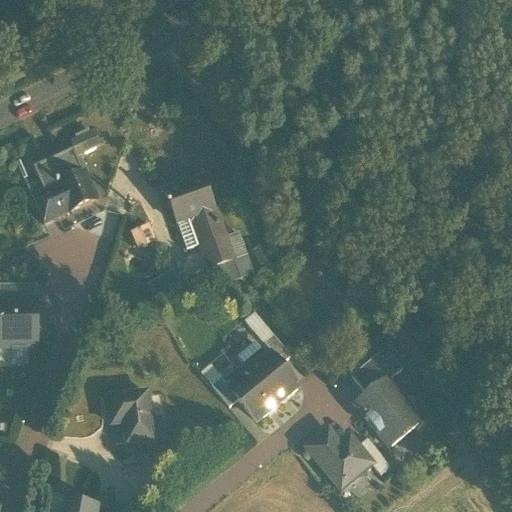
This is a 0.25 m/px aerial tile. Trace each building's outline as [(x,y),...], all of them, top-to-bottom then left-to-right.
[(72,151),(76,158),(101,148),(94,131),(68,143),(72,151)] [(47,190),(83,174),(76,158),(72,151),(33,169),(41,187),(43,192),(47,190)] [(47,190),(59,219),(95,202),(83,174),(47,190)] [(201,247),(202,250),(225,241),(202,180),(164,194),(169,206),(167,207),(168,209),(170,208),(176,227),(191,221),(201,247)] [(29,193),(31,198),(43,192),(41,187),(29,193)] [(31,198),(43,226),(59,219),(47,190),(43,192),(31,198)] [(186,253),(201,247),(191,221),(176,227),(186,253)] [(132,234),(137,246),(152,240),(147,228),(132,234)] [(233,263),(239,279),(251,274),(237,236),(225,241),(233,263)] [(152,240),(137,246),(138,250),(153,244),(152,240)] [(202,250),(210,272),(217,269),(233,263),(225,241),(202,250)] [(252,252),(260,268),(271,262),(262,246),(252,252)] [(217,269),(229,283),(239,279),(233,263),(217,269)] [(0,286),(0,303),(35,303),(34,286),(0,286)] [(0,303),(0,349),(36,350),(36,334),(40,334),(40,318),(36,318),(35,303),(0,303)] [(254,336),(264,328),(253,315),(243,323),(254,336)] [(254,336),(262,346),(263,345),(272,338),(264,328),(254,336)] [(263,345),(282,368),(291,360),(272,338),(263,345)] [(244,368),(261,355),(253,345),(236,359),(244,368)] [(261,355),(244,368),(276,407),(297,390),(269,357),(265,360),(261,355)] [(351,379),(367,399),(386,384),(386,385),(402,372),(392,361),(386,366),(385,364),(378,357),(351,379)] [(200,376),(211,389),(220,381),(221,380),(211,368),(200,376)] [(256,424),(276,407),(244,368),(227,382),(232,388),(228,391),(238,402),(256,424)] [(211,389),(229,411),(238,402),(228,391),(220,381),(211,389)] [(359,414),(388,450),(404,437),(404,428),(415,419),(386,385),(386,384),(367,399),(365,401),(365,409),(359,414)] [(124,426),(126,446),(152,443),(149,420),(146,395),(108,399),(111,427),(124,426)] [(365,409),(365,401),(355,410),(359,414),(365,409)] [(149,420),(152,443),(164,442),(161,419),(149,420)] [(404,428),(404,437),(419,424),(415,419),(404,428)] [(306,451),(338,489),(341,487),(347,487),(355,480),(356,474),(368,465),(369,464),(357,450),(349,440),(340,448),(328,433),(306,451)] [(368,465),(379,479),(390,471),(367,443),(357,450),(369,464),(368,465)]
